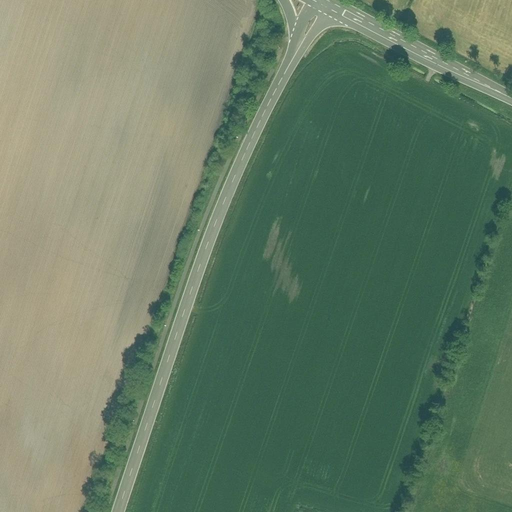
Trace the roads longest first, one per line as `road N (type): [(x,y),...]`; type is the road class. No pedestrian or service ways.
road 1 (tertiary): [(118,511),(224,205),(299,44)]
road 2 (tertiary): [(511,99),(323,1)]
